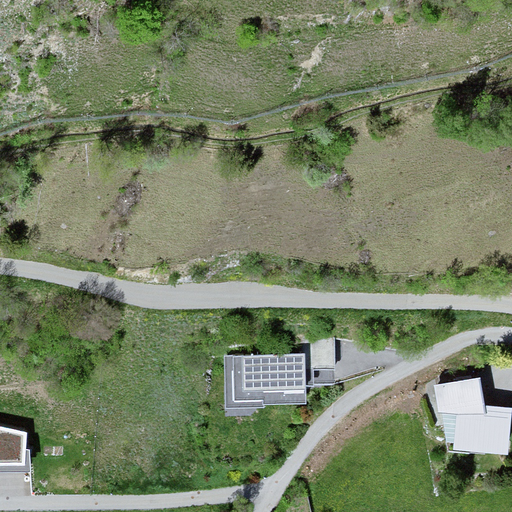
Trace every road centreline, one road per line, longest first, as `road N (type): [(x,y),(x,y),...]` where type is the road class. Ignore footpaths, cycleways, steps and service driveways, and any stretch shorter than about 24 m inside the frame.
road 1 (residential): [(511,333),(453,344),(361,391),(334,411),(272,489),(138,502),(0,503)]
road 2 (residential): [(511,305),(148,301),(0,267)]
